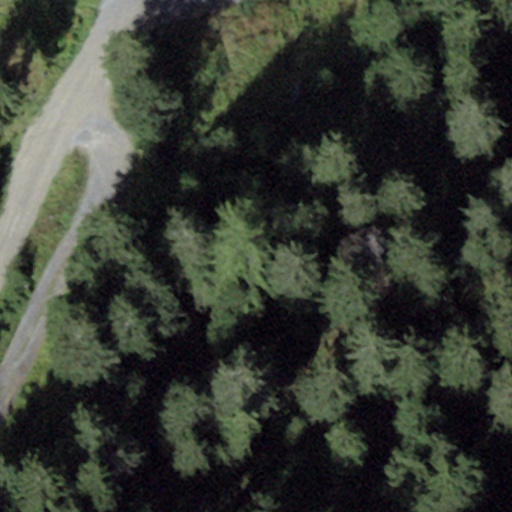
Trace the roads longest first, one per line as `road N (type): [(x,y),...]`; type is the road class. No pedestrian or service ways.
road 1 (track): [(0,388),(103,169),(85,93)]
road 2 (track): [(0,243),(138,0)]
